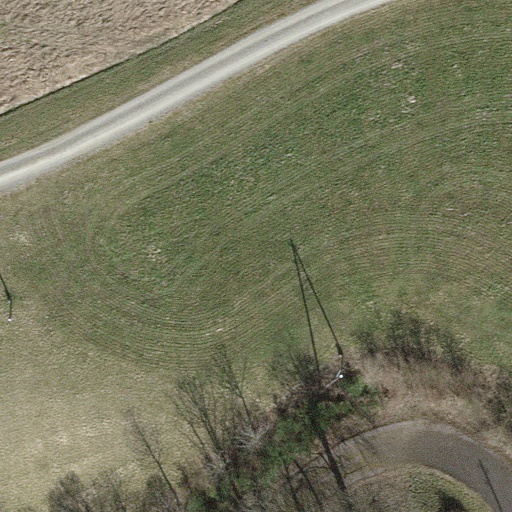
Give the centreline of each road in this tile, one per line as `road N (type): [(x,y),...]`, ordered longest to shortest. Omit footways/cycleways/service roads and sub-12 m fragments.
road 1 (track): [(382,0),(347,9),(0,181)]
road 2 (track): [(286,511),(408,454),(466,463),(505,511)]
